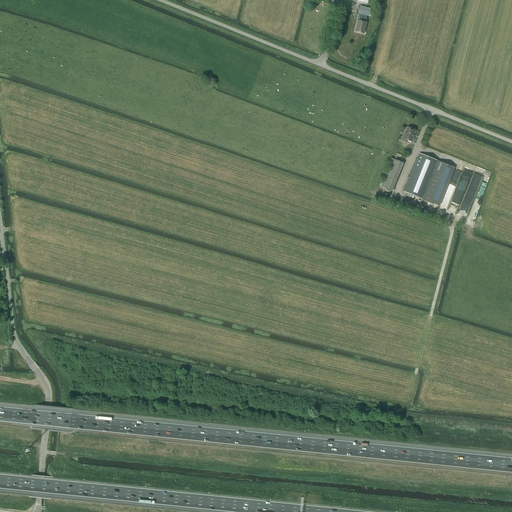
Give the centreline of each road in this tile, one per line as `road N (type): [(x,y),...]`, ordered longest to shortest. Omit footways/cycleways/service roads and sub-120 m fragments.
road 1 (motorway): [(511,465),(0,414)]
road 2 (unclassified): [(160,0),(511,141)]
road 3 (motorway): [(0,481),(298,511)]
road 4 (tertiary): [(37,511),(48,390),(14,338),(0,230)]
road 5 (track): [(468,236),(470,223),(455,219),(429,320)]
